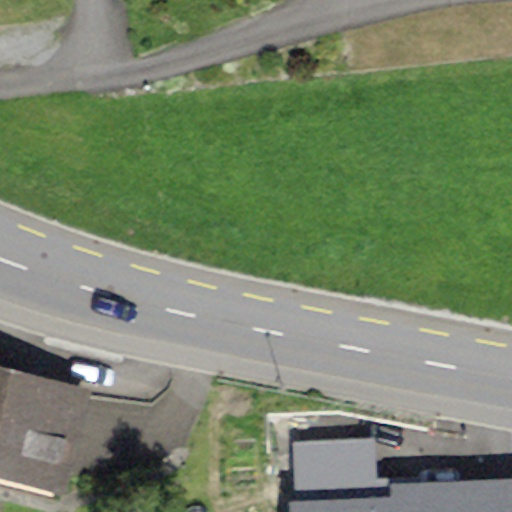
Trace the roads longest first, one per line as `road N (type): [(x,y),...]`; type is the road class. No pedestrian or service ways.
road 1 (primary): [(0,263),(193,318),(511,382)]
road 2 (residential): [(0,87),(111,77),(329,11),(420,0)]
